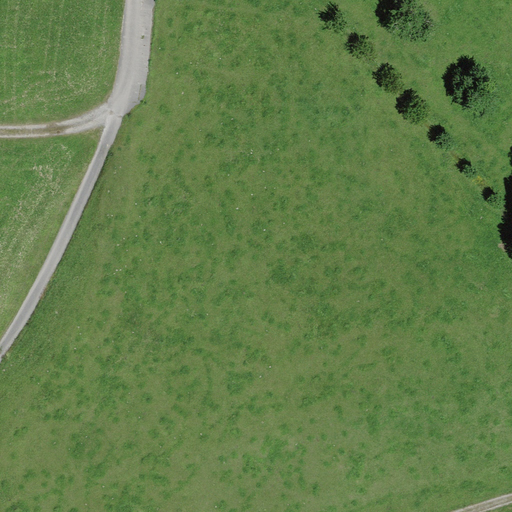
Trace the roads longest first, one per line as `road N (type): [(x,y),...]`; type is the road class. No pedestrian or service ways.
road 1 (track): [(134,0),(126,94),(54,262),(0,352)]
road 2 (track): [(0,134),(48,135),(90,120),(126,94)]
